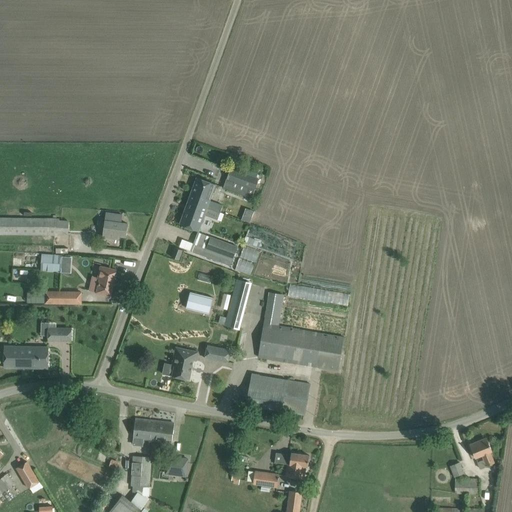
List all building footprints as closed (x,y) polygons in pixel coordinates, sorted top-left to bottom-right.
[(231,168),(224,187),(252,198),(259,178),(255,177),(257,172),(238,165),(236,170),(231,168)] [(188,201),(220,212),(223,205),(210,200),(216,184),(197,177),(188,201)] [(218,219),(220,212),(188,201),(180,224),(199,231),(205,214),(218,219)] [(247,207),(242,219),(251,222),(255,211),(247,207)] [(105,221),(103,237),(118,239),(118,235),(126,236),(128,224),(121,223),(122,215),(107,213),(105,221)] [(52,219),(0,217),(0,233),(55,235),(55,233),(69,233),(69,235),(92,235),(92,227),(98,227),(98,221),(59,221),(59,219),(56,219),(56,216),(52,216),(52,219)] [(238,247),(198,232),(191,251),(231,266),(238,247)] [(251,275),(260,251),(244,246),(235,269),(251,275)] [(179,260),(182,250),(175,247),(172,257),(179,260)] [(42,253),(41,270),(61,272),(62,255),(42,253)] [(100,270),(99,270),(97,277),(93,276),(89,291),(97,292),(97,293),(110,296),(116,270),(101,266),(100,270)] [(238,277),(225,325),(240,329),(253,281),(238,277)] [(301,322),(343,328),(345,317),(345,318),(347,306),(348,306),(350,293),(290,284),(288,297),(286,308),(303,310),(301,322)] [(82,291),(45,291),(45,303),(82,304),(82,291)] [(209,314),(213,298),(190,292),(186,308),(209,314)] [(284,295),(269,292),(258,357),(338,371),(344,337),(279,326),(284,295)] [(221,305),(228,307),(232,295),(225,293),(221,305)] [(48,335),(48,341),(56,341),(56,327),(49,327),(48,327),(48,335)] [(49,347),(4,346),(4,367),(48,368),(49,347)] [(199,352),(186,349),(176,347),(172,365),(175,366),(172,376),(190,379),(194,360),(197,361),(199,352)] [(230,349),(222,348),(219,361),(227,363),(230,349)] [(251,374),(246,405),(305,415),(310,383),(251,374)] [(143,445),(152,446),(153,441),(152,441),(154,421),(136,419),(134,437),(144,438),(143,445)] [(174,423),(154,421),(152,441),(153,441),(152,446),(158,446),(158,440),(172,442),(174,423)] [(95,437),(103,444),(108,438),(100,432),(95,437)] [(492,451),(491,449),(488,440),(471,447),(475,458),(482,455),(484,459),(477,462),(479,468),(494,463),(490,452),(492,451)] [(291,453),(291,455),(282,454),(281,463),(288,464),(286,476),(304,478),(306,467),(308,467),(309,455),(291,453)] [(149,487),(151,457),(133,456),(131,486),(149,487)] [(172,456),(169,475),(186,477),(189,458),(172,456)] [(27,461),(15,468),(28,488),(39,482),(27,461)] [(464,474),(460,462),(450,466),(454,477),(464,474)] [(278,475),(262,472),(249,470),(248,480),(254,481),(254,483),(277,487),(278,475)] [(7,473),(0,478),(0,494),(15,482),(7,473)] [(241,476),(233,474),(232,480),(234,480),(234,483),(239,484),(241,476)] [(479,493),(480,479),(455,479),(455,493),(479,493)] [(289,490),(286,511),(299,511),(302,492),(289,490)] [(138,511),(141,509),(122,495),(108,511),(138,511)]
